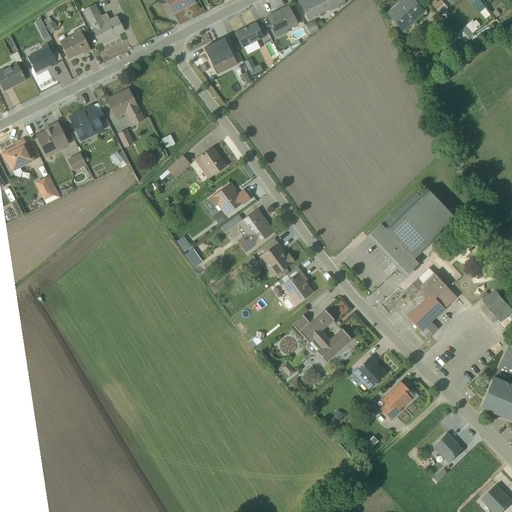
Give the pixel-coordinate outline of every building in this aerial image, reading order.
[(165,0),(172,14),(182,9),(194,4),(191,0),(165,0)] [(303,0),(299,2),(308,21),(328,11),(329,13),(338,8),(337,7),(345,3),(344,1),(346,0),(307,0),(307,1),(306,0),(303,0)] [(424,14),(411,0),(401,0),(402,1),(387,14),(403,32),(424,14)] [(431,0),(428,3),(442,18),(439,15),(447,8),(440,0),(437,3),(434,0),(431,0)] [(467,0),(471,5),(470,6),(477,13),(484,7),(477,0),(467,0)] [(82,9),(99,43),(124,31),(116,15),(108,18),(106,14),(101,16),(94,3),(82,9)] [(296,25),(287,7),(266,18),(276,39),(287,33),(286,31),(296,25)] [(51,33),(57,28),(48,17),(41,22),(51,33)] [(41,38),(48,36),(42,18),(36,20),(41,38)] [(463,43),(442,18),(437,22),(444,32),(437,39),(449,54),(463,43)] [(318,31),(314,21),(304,26),(309,37),(318,31)] [(456,34),(464,44),(473,36),(471,34),(480,27),(475,21),(471,24),(470,23),(456,34)] [(255,23),(234,34),(241,49),(243,48),(247,55),(259,49),(256,41),(263,38),(255,23)] [(83,54),(90,51),(80,32),(59,42),(68,60),(82,53),(83,54)] [(211,45),(203,49),(216,75),(236,65),(223,39),(216,43),(212,46),(211,45)] [(277,53),(280,60),(300,44),(297,41),(285,51),(282,50),(277,53)] [(57,64),(47,43),(40,47),(41,50),(26,57),(34,73),(49,66),(50,68),(57,64)] [(0,85),(3,91),(24,80),(15,62),(0,69),(0,85)] [(237,71),(241,79),(246,76),(242,68),(237,71)] [(127,90),(106,100),(116,119),(124,115),(130,126),(142,120),(136,109),(127,90)] [(81,144),(104,133),(91,107),(68,118),(81,144)] [(45,158),(69,146),(59,126),(35,138),(45,158)] [(117,133),(124,147),(133,143),(127,129),(117,133)] [(165,147),(175,143),(170,134),(161,138),(165,147)] [(25,143),(1,155),(10,174),(35,162),(25,143)] [(225,168),(211,147),(193,160),(207,180),(225,168)] [(110,157),(120,168),(126,162),(116,151),(110,157)] [(72,171),(85,165),(80,152),(66,158),(72,171)] [(44,203),(57,196),(48,178),(35,184),(44,203)] [(216,213),(220,210),(224,216),(248,200),(242,192),(237,195),(230,184),(207,200),(216,213)] [(455,220),(426,190),(419,197),(414,192),(389,215),(394,221),(387,227),(383,222),(366,238),(387,259),(392,264),(397,269),(403,276),(405,278),(420,262),(416,258),(455,220)] [(12,210),(7,212),(9,219),(22,214),(17,199),(9,201),(12,210)] [(242,212),(244,216),(257,207),(255,204),(242,212)] [(245,254),(273,233),(256,210),(235,226),(243,236),(236,242),(245,254)] [(225,230),(243,219),(240,214),(221,225),(225,230)] [(183,252),(192,247),(185,235),(176,240),(183,252)] [(292,263),(278,244),(258,258),(272,277),(292,263)] [(183,254),(193,268),(203,262),(193,247),(183,254)] [(306,280),(300,272),(280,286),(288,297),(282,301),(287,310),(312,293),(304,281),(306,280)] [(433,274),(422,284),(417,279),(402,293),(403,295),(391,306),(406,321),(407,319),(417,330),(415,332),(425,341),(433,333),(427,327),(456,299),(433,274)] [(511,313),(511,310),(494,290),(481,302),(484,305),(480,309),(493,324),(497,320),(501,323),(511,313)] [(306,346),(307,349),(311,353),(313,354),(316,353),(325,363),(351,340),(341,330),(330,340),(322,331),(333,321),(324,310),(298,332),(307,343),(307,344),(306,346)] [(496,376),(482,409),(511,421),(511,343),(510,342),(496,376)] [(385,373),(370,356),(352,373),(367,389),(385,373)] [(287,377),(295,371),(287,361),(279,367),(287,377)] [(409,391),(400,382),(380,401),(385,406),(379,411),(390,422),(400,412),(398,410),(410,399),(413,402),(419,397),(411,389),(409,391)] [(462,451),(446,434),(431,447),(447,465),(462,451)] [(368,450),(378,441),(373,436),(363,444),(368,450)] [(438,482),(448,472),(443,468),(433,477),(438,482)] [(503,511),(511,504),(495,486),(480,500),(491,511),(503,511)]
